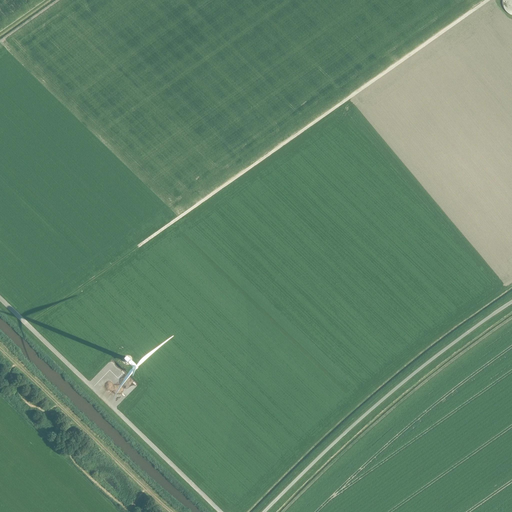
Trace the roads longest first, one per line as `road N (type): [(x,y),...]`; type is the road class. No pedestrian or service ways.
road 1 (unclassified): [(265,511),(383,400),(511,303)]
road 2 (track): [(0,297),(222,511)]
road 3 (track): [(0,348),(169,511)]
